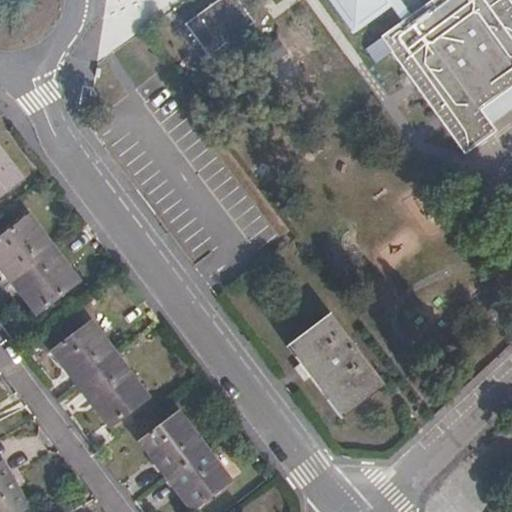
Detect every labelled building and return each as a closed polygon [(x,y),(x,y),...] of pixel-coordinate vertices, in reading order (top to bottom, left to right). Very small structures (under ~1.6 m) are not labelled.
[(248,18),(233,0),(218,0),(184,25),(203,50),(248,18)] [(432,0),(363,49),(373,63),(388,53),(461,155),(491,133),(475,112),(511,84),(511,9),(505,0),(432,0)] [(0,192),(29,172),(3,135),(0,137),(0,192)] [(0,234),(0,251),(15,272),(59,241),(37,209),(0,234)] [(59,241),(15,272),(40,307),(84,275),(59,241)] [(372,387),(320,315),(278,346),(331,418),(372,387)] [(52,349),(79,385),(123,353),(95,316),(52,349)] [(123,353),(79,385),(108,424),(151,392),(123,353)] [(140,440),(166,476),(206,447),(179,411),(140,440)] [(206,447),(166,476),(191,510),(230,481),(206,447)] [(0,511),(15,511),(27,506),(2,458),(0,458),(0,511)]
